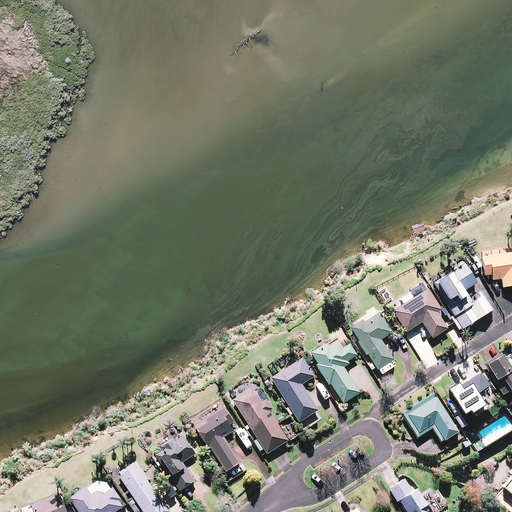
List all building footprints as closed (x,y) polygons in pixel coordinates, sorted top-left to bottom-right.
[(511,247),(482,252),(486,277),(492,276),(493,281),(502,280),(503,289),(511,287),(511,247)] [(478,285),(465,264),(457,270),(454,265),(441,273),(445,279),(435,285),(455,316),(452,318),(460,332),(492,312),(476,286),(478,285)] [(442,310),(429,290),(394,312),(407,333),(423,323),(433,339),(448,330),(437,314),(442,310)] [(393,333),(381,313),(365,323),(364,321),(351,329),(377,371),(394,361),(382,340),(393,333)] [(360,394),(344,368),(350,364),(348,362),(357,356),(350,345),(344,349),(338,340),(329,346),(327,344),(312,354),(319,365),(317,366),(329,385),(331,384),(343,404),(360,394)] [(511,395),(511,366),(510,368),(502,354),(484,365),(504,396),(510,392),(511,395)] [(315,377),(303,359),(272,379),(300,424),(319,412),(302,385),(315,377)] [(494,396),(481,374),(451,392),(465,415),(472,411),(476,418),(493,407),(488,400),(494,396)] [(274,409),(268,399),(262,403),(253,389),(234,401),(267,454),(288,441),(270,411),(274,409)] [(459,433),(435,394),(402,414),(417,438),(432,429),(441,444),(459,433)] [(208,449),(210,448),(226,473),(240,464),(222,436),(236,427),(224,408),(196,425),(194,426),(208,449)] [(195,455),(183,435),(154,454),(179,492),(195,482),(182,463),(195,455)] [(168,511),(136,462),(118,474),(143,511),(168,511)] [(511,511),(511,478),(496,499),(494,501),(507,511),(511,511)] [(413,492),(405,480),(390,490),(398,502),(399,501),(406,511),(435,511),(440,509),(433,499),(426,503),(417,490),(413,492)] [(115,511),(116,511),(125,506),(113,488),(111,489),(106,481),(97,481),(86,489),(85,487),(70,498),(79,511),(115,511)] [(67,511),(60,493),(32,505),(21,509),(12,511),(67,511)]
